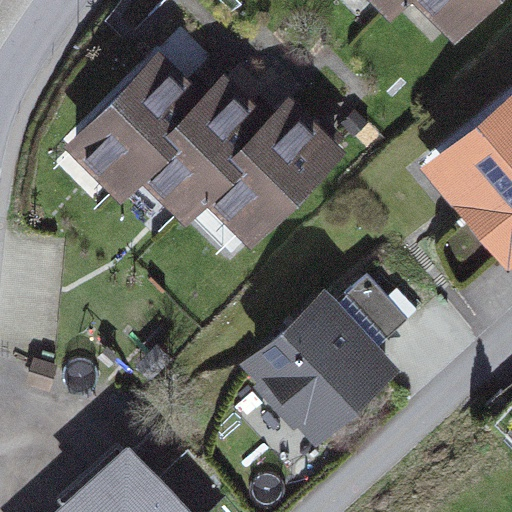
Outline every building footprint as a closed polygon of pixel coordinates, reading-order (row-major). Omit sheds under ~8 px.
[(379,0),(399,18),(416,0),(418,0),(465,45),(508,0),(379,0)] [(165,49),(76,141),(137,199),(149,186),(189,224),(208,204),(255,250),(348,153),(290,98),(273,116),(225,70),(207,88),(165,49)] [(511,94),(426,159),(508,268),(511,265),(511,94)] [(335,280),(236,373),(309,450),(407,357),(335,280)] [(195,511),(134,444),(61,510),(62,511),(195,511)]
